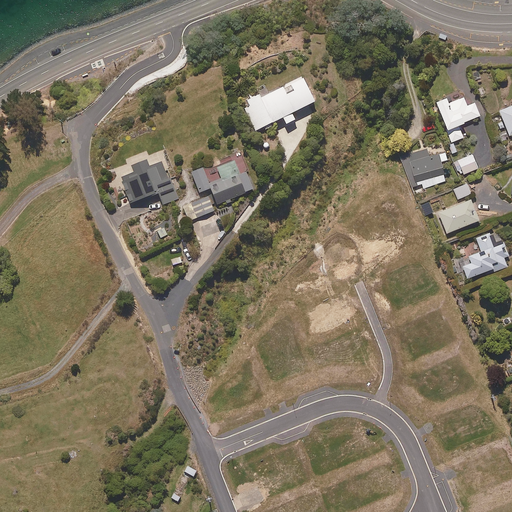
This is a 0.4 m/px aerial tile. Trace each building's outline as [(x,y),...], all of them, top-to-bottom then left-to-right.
[(315,98),(303,74),(262,94),(259,90),(246,96),(250,103),(243,106),(253,129),(283,114),(286,121),(295,117),(292,110),(315,98)] [(463,131),(460,132),(457,124),(478,115),(473,102),(466,105),(462,97),(446,103),(444,96),(433,100),(450,142),(462,137),(462,135),(464,134),(463,131)] [(500,130),(505,127),(509,135),(511,133),(511,104),(498,110),(503,121),(497,124),(500,130)] [(428,156),(425,148),(401,156),(410,183),(411,187),(421,184),(423,188),(445,181),(439,162),(446,159),(444,151),(428,156)] [(477,167),(470,153),(455,160),(462,174),(477,167)] [(149,165),(146,157),(131,162),(134,170),(121,175),(131,201),(159,191),(163,203),(178,197),(170,177),(168,177),(162,160),(149,165)] [(240,172),(234,157),(217,164),(222,176),(209,181),(202,164),(190,169),(199,191),(211,187),(217,202),(253,188),(246,170),(240,172)] [(470,193),(465,183),(453,188),(457,198),(470,193)] [(214,209),(208,194),(191,201),(193,205),(185,208),(190,219),(214,209)] [(477,219),(469,198),(437,211),(445,232),(477,219)] [(167,234),(164,226),(157,228),(159,237),(167,234)] [(492,246),(487,232),(474,237),(479,250),(457,259),(465,278),(494,266),(496,270),(506,266),(503,257),(507,255),(502,242),(492,246)] [(179,254),(169,258),(172,265),(182,261),(179,254)] [(511,376),(501,382),(504,389),(511,385),(511,376)] [(195,470),(186,465),(179,478),(188,483),(195,470)] [(184,496),(188,490),(177,484),(170,496),(178,501),(181,495),(184,496)]
